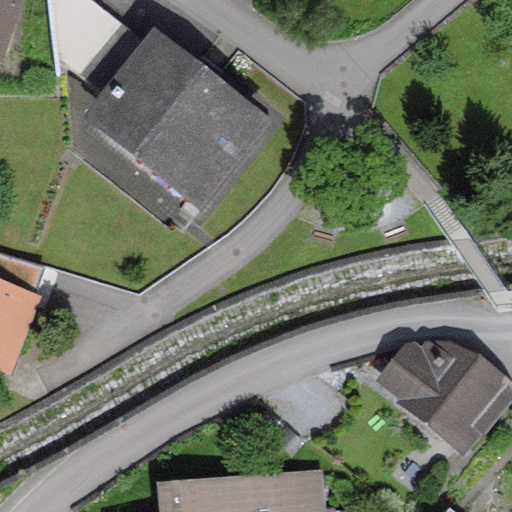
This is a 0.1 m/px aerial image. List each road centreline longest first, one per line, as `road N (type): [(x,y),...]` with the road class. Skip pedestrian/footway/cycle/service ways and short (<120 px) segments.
road 1 (residential): [(511,314),(380,332),(218,387),(85,467),(32,511)]
road 2 (residential): [(202,0),(326,95)]
road 3 (residential): [(326,95),(437,202)]
road 4 (residential): [(440,0),(326,95)]
